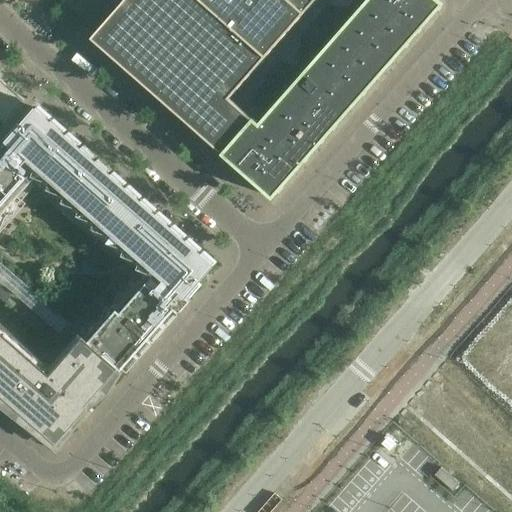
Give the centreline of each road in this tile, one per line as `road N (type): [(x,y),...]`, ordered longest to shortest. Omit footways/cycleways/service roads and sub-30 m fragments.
road 1 (residential): [(263,246),(66,475),(49,475),(0,431)]
road 2 (residential): [(0,20),(263,246)]
road 3 (residential): [(479,5),(263,246)]
road 4 (tertiary): [(511,199),(373,357)]
road 5 (tertiary): [(373,357),(236,511)]
road 6 (unclassified): [(373,357),(481,449)]
